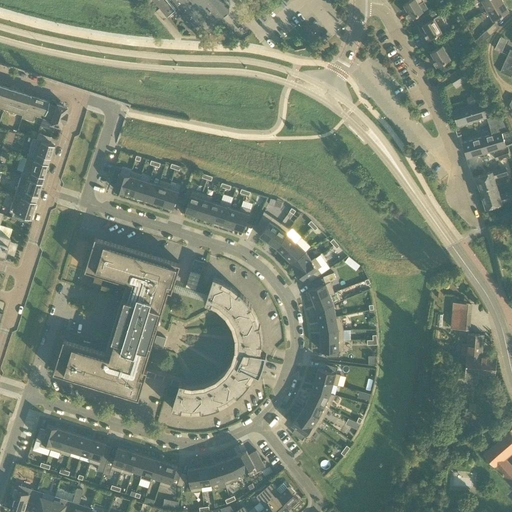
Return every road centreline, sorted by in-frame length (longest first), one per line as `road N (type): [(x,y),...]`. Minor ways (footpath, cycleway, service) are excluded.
road 1 (residential): [(255,422),(273,406),(294,358),(288,303),(273,280),(218,245),(84,203)]
road 2 (tertiary): [(511,371),(489,299),(388,155),(325,95)]
road 3 (tertiary): [(325,95),(294,74),(242,60),(98,50),(0,27)]
road 4 (tertiary): [(0,40),(105,63),(241,73),(325,95)]
road 5 (residential): [(0,479),(25,395),(183,442),(211,443),(255,422)]
road 6 (residential): [(361,6),(383,13),(424,89),(482,232)]
road 7 (residential): [(84,203),(113,107),(83,98)]
